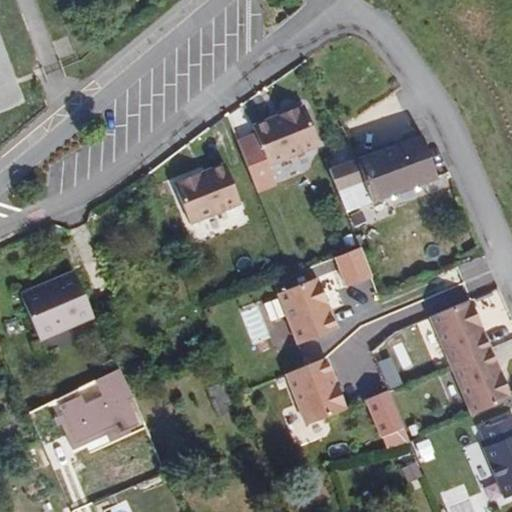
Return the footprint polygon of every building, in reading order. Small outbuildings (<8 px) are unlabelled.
[(302,101),(253,125),(258,135),(271,163),(321,139),(302,101)] [(369,176),(376,191),(445,165),(427,122),(359,150),(369,176)] [(280,189),(258,135),(238,143),(260,197),(280,189)] [(369,176),(359,150),(332,162),(344,187),(369,176)] [(174,179),(190,218),(241,197),(225,157),(174,179)] [(359,250),(332,259),(345,296),(372,286),(359,250)] [(80,265),(26,290),(45,333),(99,310),(80,265)] [(320,274),(281,290),(303,341),(341,324),(320,274)] [(468,304),(429,318),(465,420),(504,407),(468,304)] [(331,354),(292,371),(313,421),(352,404),(331,354)] [(121,368),(48,401),(72,453),(145,420),(121,368)] [(364,397),(386,449),(411,439),(389,387),(364,397)] [(511,413),(490,423),(497,439),(493,440),(511,484),(511,413)] [(416,466),(422,479),(435,473),(430,460),(416,466)]
